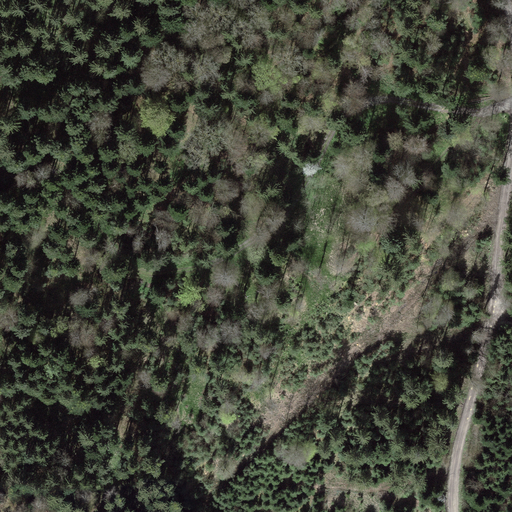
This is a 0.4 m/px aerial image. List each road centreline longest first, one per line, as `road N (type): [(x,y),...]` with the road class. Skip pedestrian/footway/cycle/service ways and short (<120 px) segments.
road 1 (track): [(0,94),(27,165),(53,197),(129,264),(182,272),(229,257),(289,212),(333,129),(362,100),(389,97),(458,112),(511,105)]
road 2 (track): [(511,146),(493,310),(453,465),(455,511)]
